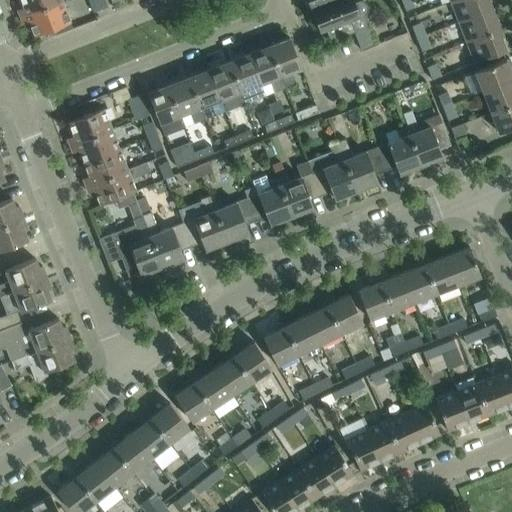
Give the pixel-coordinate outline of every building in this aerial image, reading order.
[(19,16),(59,0),(19,0),(23,7),(16,9),(19,16)] [(69,20),(60,0),(59,0),(19,16),(21,23),(28,20),(33,34),(51,27),(69,20)] [(87,0),(92,11),(106,6),(103,0),(87,0)] [(306,0),(310,9),(332,0),(306,0)] [(375,43),(364,14),(366,12),(367,8),(366,3),(363,1),(359,1),(353,3),(352,0),(332,0),(310,9),(320,32),(325,30),(329,40),(353,31),(360,49),(375,43)] [(413,6),(410,0),(400,0),(404,10),(413,6)] [(452,0),(449,1),(457,21),(491,7),(488,0),(487,0),(452,0)] [(494,14),(491,7),(457,21),(465,42),(499,28),(497,23),(495,24),(492,19),(494,14)] [(69,20),(51,27),(53,34),(71,27),(69,20)] [(410,25),(415,38),(424,34),(419,21),(410,25)] [(501,33),(499,28),(465,42),(473,62),(505,50),(498,34),(501,33)] [(429,46),(424,34),(415,38),(420,50),(429,46)] [(288,37),(268,45),(284,87),(295,83),(290,71),(300,67),(288,37)] [(284,87),(268,45),(248,53),(259,82),(269,79),(273,91),(284,87)] [(259,82),(248,53),(227,60),(244,103),(264,95),(259,82)] [(510,63),(507,57),(473,71),(481,91),(511,79),(511,76),(507,64),(510,63)] [(244,103),(227,60),(207,68),(224,111),(244,103)] [(425,66),(430,79),(439,75),(434,62),(425,66)] [(224,111),(207,68),(187,76),(204,118),(224,111)] [(204,118),(187,76),(167,84),(179,114),(188,110),(193,122),(204,118)] [(511,79),(481,91),(489,111),(511,102),(511,79)] [(179,114),(167,84),(146,92),(158,122),(163,134),(173,130),(184,126),(179,114)] [(445,91),(436,94),(441,107),(450,103),(445,91)] [(126,98),(135,119),(148,114),(140,93),(126,98)] [(511,102),(489,111),(498,132),(511,126),(511,102)] [(455,116),(450,103),(441,107),(446,119),(455,116)] [(306,116),(317,111),(315,104),(303,108),(306,116)] [(68,145),(111,128),(103,108),(67,121),(72,135),(66,138),(68,145)] [(412,110),(403,114),(408,125),(413,123),(417,122),(412,110)] [(290,113),(274,120),(277,127),(293,121),(290,113)] [(440,121),(437,113),(413,123),(408,125),(405,127),(420,165),(441,156),(438,149),(449,144),(440,121)] [(141,124),(147,138),(156,134),(151,120),(141,124)] [(277,127),(274,120),(263,124),(265,131),(277,127)] [(450,127),(453,136),(466,131),(462,122),(450,127)] [(420,165),(405,127),(396,130),(399,137),(376,146),(384,170),(395,165),(398,173),(420,165)] [(83,162),(118,148),(111,128),(68,145),(71,151),(78,149),(83,162)] [(250,129),(233,135),(236,143),(252,136),(250,129)] [(161,147),(156,134),(147,138),(152,151),(161,147)] [(236,143),(233,135),(222,140),(225,147),(236,143)] [(454,140),(458,150),(468,146),(464,136),(454,140)] [(384,170),(376,146),(351,155),(344,137),(336,141),(355,190),(376,182),(373,174),(384,170)] [(355,190),(336,141),(327,144),(334,162),(310,171),(320,195),(331,191),(334,198),(355,190)] [(209,145),(193,151),(196,158),(212,152),(209,145)] [(84,185),(126,169),(118,148),(83,162),(88,176),(82,178),(84,185)] [(229,152),(233,164),(244,160),(239,148),(229,152)] [(176,166),(196,158),(193,151),(173,159),(176,166)] [(320,195),(310,171),(306,160),(295,165),(300,175),(287,181),(284,174),(275,177),(290,215),(312,207),(309,199),(320,195)] [(157,164),(163,178),(172,175),(167,161),(157,164)] [(207,162),(197,166),(200,175),(210,172),(207,162)] [(200,175),(197,166),(183,171),(186,181),(200,175)] [(134,189),(126,169),(84,185),(87,192),(93,189),(99,203),(134,189)] [(275,177),(267,180),(264,174),(251,179),(254,189),(244,193),(246,196),(255,220),(266,216),(269,224),(290,215),(275,177)] [(226,240),(211,202),(208,195),(199,198),(202,206),(205,212),(181,222),(190,245),(201,241),(204,249),(226,240)] [(190,245),(181,222),(157,231),(155,224),(145,196),(136,199),(137,203),(161,266),(182,257),(179,250),(190,245)] [(244,224),(255,220),(246,196),(222,206),(219,199),(211,202),(226,240),(247,232),(244,224)] [(0,225),(22,217),(18,205),(14,206),(11,198),(0,201),(0,225)] [(161,266),(137,203),(128,206),(133,221),(135,226),(98,241),(106,262),(120,257),(127,276),(138,271),(139,274),(161,266)] [(27,229),(22,217),(0,225),(0,249),(27,239),(23,230),(27,229)] [(468,246),(445,254),(457,284),(479,275),(468,246)] [(457,284),(445,254),(432,260),(431,257),(422,261),(435,292),(457,284)] [(0,283),(0,294),(45,277),(41,265),(37,267),(34,258),(4,270),(8,280),(0,283)] [(435,292),(422,261),(413,264),(414,267),(401,272),(413,301),(435,292)] [(413,301),(401,272),(388,277),(387,274),(378,278),(390,310),(413,301)] [(50,289),(45,277),(0,294),(0,298),(6,314),(0,316),(0,329),(20,322),(15,310),(19,309),(20,311),(50,299),(46,290),(50,289)] [(390,310),(378,278),(369,281),(370,284),(357,289),(368,318),(390,310)] [(333,297),(325,301),(340,332),(362,321),(348,293),(334,300),(333,297)] [(340,332),(325,301),(316,306),(317,308),(305,314),(319,342),(340,332)] [(495,315),(492,306),(477,312),(480,321),(495,315)] [(319,342),(305,314),(292,321),(291,318),(282,323),(297,353),(319,342)] [(69,337),(64,325),(61,327),(57,318),(23,331),(20,322),(0,329),(0,347),(4,346),(10,360),(26,353),(69,337)] [(462,318),(447,324),(451,332),(466,327),(462,318)] [(297,353),(282,323),(274,327),(275,329),(262,336),(276,364),(297,353)] [(492,323),(477,329),(480,337),(496,331),(492,323)] [(451,332),(447,324),(432,330),(436,338),(451,332)] [(480,337),(477,329),(462,335),(465,343),(480,337)] [(418,336),(403,341),(407,350),(422,344),(418,336)] [(73,359),(70,350),(73,349),(69,337),(26,353),(10,360),(13,369),(29,363),(35,377),(39,379),(46,374),(44,370),(73,359)] [(452,338),(437,345),(440,353),(456,347),(452,338)] [(239,347),(231,352),(250,380),(270,367),(253,341),(240,349),(239,347)] [(407,350),(403,341),(388,347),(392,356),(407,350)] [(440,353),(437,345),(421,351),(425,359),(440,353)] [(250,380),(231,352),(223,358),(225,360),(213,368),(230,394),(250,380)] [(369,356),(355,363),(359,371),(373,364),(369,356)] [(399,360),(384,366),(387,375),(403,368),(399,360)] [(359,371),(355,363),(341,370),(345,378),(359,371)] [(0,389),(10,384),(0,364),(0,389)] [(387,375),(384,366),(369,373),(372,381),(387,375)] [(511,404),(511,367),(495,374),(508,406),(511,404)] [(230,394),(213,368),(201,375),(200,373),(191,379),(210,407),(230,394)] [(508,406),(495,374),(475,382),(487,414),(508,406)] [(327,377),(313,384),(317,392),(331,385),(327,377)] [(359,378),(344,385),(348,393),(363,386),(359,378)] [(210,407),(191,379),(184,384),(185,386),(173,394),(190,421),(210,407)] [(487,414),(475,382),(454,390),(467,422),(487,414)] [(317,392),(313,384),(298,391),(302,399),(317,392)] [(348,393),(344,385),(330,392),(334,400),(348,393)] [(467,422),(454,390),(434,398),(446,430),(467,422)] [(282,400),(269,410),(275,417),(288,408),(282,400)] [(155,409),(148,415),(169,441),(187,427),(168,402),(157,411),(155,409)] [(425,402),(405,411),(419,442),(439,433),(425,402)] [(302,406),(288,415),(293,423),(307,413),(302,406)] [(262,427),(275,417),(269,410),(256,419),(262,427)] [(419,442),(405,411),(385,420),(399,451),(419,442)] [(169,441),(148,415),(140,421),(142,423),(131,431),(150,456),(169,441)] [(280,432),(293,423),(288,415),(275,425),(280,432)] [(399,451),(385,420),(365,429),(379,460),(399,451)] [(244,428),(231,438),(236,445),(249,435),(244,428)] [(379,460),(365,429),(346,438),(359,468),(379,460)] [(150,456),(131,431),(119,440),(118,438),(110,444),(131,471),(150,456)] [(266,431),(253,441),(258,448),(271,438),(266,431)] [(223,454),(236,445),(231,438),(218,447),(223,454)] [(244,458),(258,448),(253,441),(239,450),(244,458)] [(131,471),(110,444),(103,450),(104,452),(93,461),(113,486),(131,471)] [(334,444),(315,456),(334,484),(352,472),(334,444)] [(249,463),(244,458),(239,450),(231,456),(240,469),(249,463)] [(334,484),(315,456),(297,468),(315,496),(334,484)] [(202,459),(189,469),(195,476),(208,466),(202,459)] [(113,486),(93,461),(82,469),(81,467),(73,473),(94,500),(113,486)] [(218,466),(205,476),(210,483),(224,473),(218,466)] [(315,496),(297,468),(278,480),(297,508),(315,496)] [(182,486),(195,476),(189,469),(177,479),(182,486)] [(78,511),(94,500),(73,473),(66,479),(67,481),(56,490),(72,511),(78,511)] [(197,493),(210,483),(205,476),(192,486),(197,493)] [(290,511),(297,508),(278,480),(260,492),(272,511),(290,511)] [(194,496),(188,489),(175,500),(180,507),(194,496)] [(153,492),(146,498),(156,510),(163,505),(153,492)] [(261,511),(250,498),(247,500),(242,492),(227,504),(233,511),(261,511)] [(58,511),(49,495),(30,505),(33,511),(58,511)] [(154,511),(156,510),(146,498),(139,503),(145,511),(154,511)]
